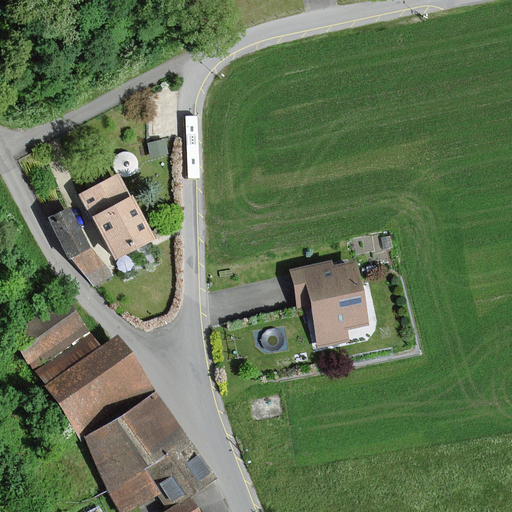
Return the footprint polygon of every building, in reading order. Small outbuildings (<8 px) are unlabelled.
[(119,175),(82,195),(94,217),(116,257),(153,237),(131,197),(119,175)] [(331,262),(294,269),(300,307),(314,305),(315,310),(321,344),(347,339),(345,327),(367,323),(356,263),(332,267),(331,262)] [(87,330),(64,297),(11,334),(35,368),(87,330)] [(79,433),(151,386),(120,338),(101,350),(92,337),(39,371),(79,433)] [(91,438),(121,511),(127,511),(157,496),(141,468),(163,455),(191,493),(214,476),(171,417),(156,397),(91,438)] [(199,511),(190,496),(164,511),(199,511)]
